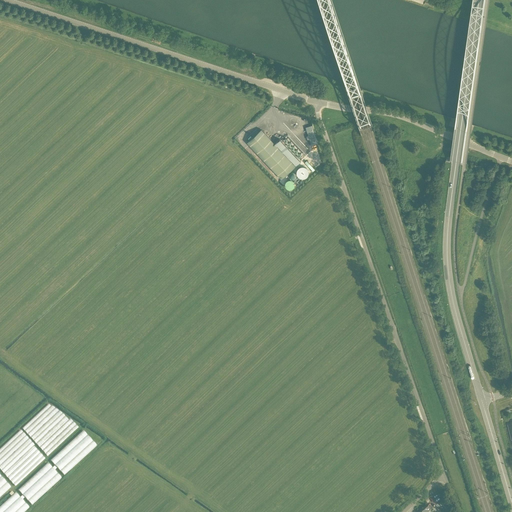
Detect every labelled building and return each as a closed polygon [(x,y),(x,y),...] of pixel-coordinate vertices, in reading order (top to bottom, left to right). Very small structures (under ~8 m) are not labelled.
[(272,126),(278,120),(275,116),(269,123),(272,126)] [(308,121),(302,123),(308,141),(314,139),(308,121)] [(280,139),(274,144),(261,129),(247,142),(282,179),(301,161),(280,139)] [(306,175),(309,169),(304,166),(301,171),(303,172),(303,174),(306,175)] [(51,461),(65,475),(97,445),(84,431),(51,461)] [(32,505),(62,478),(49,463),(19,490),(32,505)] [(0,497),(11,487),(0,474),(0,497)] [(0,511),(24,511),(30,507),(16,493),(0,507),(0,511)]
